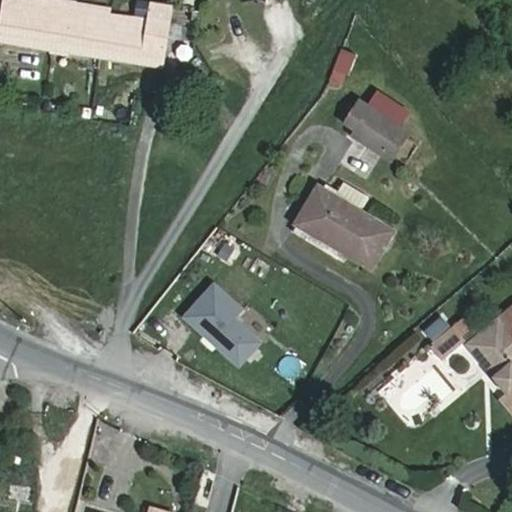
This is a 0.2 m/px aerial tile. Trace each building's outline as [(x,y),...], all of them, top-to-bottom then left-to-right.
[(111,8),(51,0),(12,0),(9,26),(7,43),(163,65),(172,6),(153,3),(151,21),(110,15),(111,8)] [(357,57),(341,51),(332,81),(343,84),(348,72),(352,73),(357,57)] [(410,135),(361,103),(348,123),(358,131),(353,136),(393,162),(410,135)] [(374,269),(396,232),(320,186),(298,225),(374,269)] [(245,310),(217,285),(187,318),(242,368),(264,344),(237,319),(245,310)] [(465,320),(455,327),(462,336),(472,328),(465,320)] [(469,345),(511,396),(504,402),(511,411),(511,334),(500,320),(469,345)] [(455,327),(431,347),(442,360),(466,341),(462,336),(455,327)]
